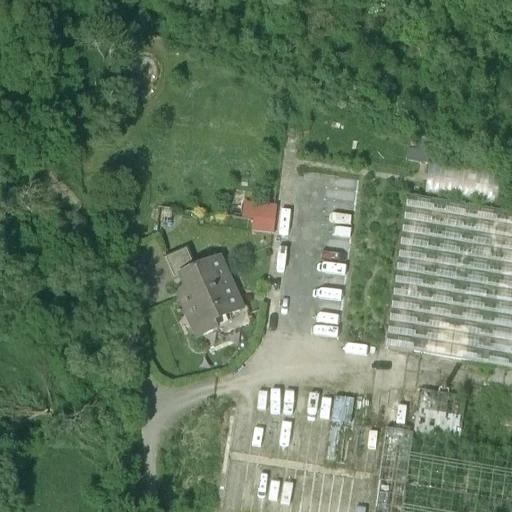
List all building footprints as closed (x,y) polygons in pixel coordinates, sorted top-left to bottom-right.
[(432,162),(428,191),(498,200),(502,172),(432,162)] [(511,208),(409,197),(392,348),(495,360),(495,358),(511,359),(511,208)] [(255,220),(254,231),(279,233),(281,205),(247,202),(245,220),(255,220)] [(187,247),(163,257),(172,279),(180,276),(179,273),(195,267),(187,247)] [(195,267),(179,273),(180,276),(187,292),(178,296),(195,337),(217,328),(212,317),(241,306),(220,256),(195,267)]
